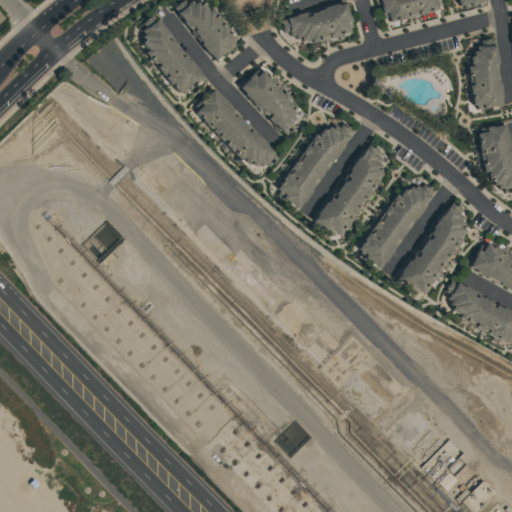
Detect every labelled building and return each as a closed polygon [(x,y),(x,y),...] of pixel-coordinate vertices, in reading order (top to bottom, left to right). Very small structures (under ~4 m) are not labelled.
[(386,23),(385,18),(381,19),(380,14),(379,14),(377,8),(378,8),(376,0),(437,0),(439,4),(434,5),(435,10),(386,23)] [(485,0),(472,4),(472,5),(462,9),(460,5),(456,6),(453,0),(485,0)] [(174,14),(184,6),(183,5),(188,1),(191,5),(193,3),(196,6),(197,5),(198,6),(200,4),(205,10),(204,11),(205,12),(208,9),(225,30),(225,32),(232,40),(230,42),(233,45),(223,54),(222,53),(212,61),(207,54),(206,55),(197,44),(198,43),(189,32),(192,30),(188,26),(185,29),(180,22),(174,14)] [(278,20),(293,17),(293,15),(301,13),(302,18),(307,17),(307,14),(314,12),(314,11),(320,10),(320,8),(334,5),(334,6),(342,4),(345,17),(346,16),(348,21),(350,27),(345,29),(346,33),(335,36),(336,36),(326,39),(325,38),(317,40),(317,41),(308,44),(307,39),(306,40),(298,43),(297,39),(292,40),(291,36),(287,37),(286,32),(281,33),(278,20)] [(138,43),(140,41),(137,38),(141,35),(138,31),(143,27),(144,28),(153,20),(160,28),(161,27),(167,34),(162,37),(165,42),(168,40),(177,52),(175,54),(179,58),(181,56),(186,61),(187,60),(192,65),(197,70),(196,71),(201,77),(190,86),(191,87),(182,94),(179,91),(175,94),(168,85),(167,86),(161,78),(162,78),(160,75),(159,75),(153,67),(148,60),(147,60),(141,53),(145,50),(144,49),(143,50),(138,43)] [(472,47),(478,46),(478,47),(490,46),(491,56),(493,56),(494,64),(489,65),(489,70),(492,70),(493,77),(494,84),(496,84),(498,98),(496,98),(497,106),(485,107),(485,109),(473,110),(473,105),(468,106),(467,95),(466,95),(465,85),(465,76),(464,76),(463,67),(467,67),(467,65),(466,65),(465,57),(466,57),(466,56),(469,56),(469,52),(472,51),(472,47)] [(236,88),(246,79),(245,78),(249,74),(253,77),(260,71),(267,78),(268,78),(275,85),(272,87),(279,95),(282,92),(287,98),(284,101),(285,103),(286,102),(292,108),(290,110),(293,113),(290,116),(293,119),(289,123),(293,126),(284,135),(279,131),(278,132),(265,118),(268,116),(264,112),(261,114),(252,104),(251,105),(241,94),(242,94),(236,88)] [(196,102),(200,99),(201,99),(211,89),(217,95),(218,94),(223,99),(222,100),(226,105),(225,106),(230,111),(227,114),(231,118),(233,115),(244,127),(242,129),(245,133),(248,130),(253,135),(254,134),(259,139),(260,139),(265,145),(264,146),(275,158),(266,167),(262,163),(258,167),(255,164),(252,167),(249,164),(246,167),(239,159),(236,162),(230,155),(230,154),(228,151),(227,152),(222,146),(222,145),(215,137),(214,138),(208,131),(209,131),(206,128),(205,128),(199,121),(191,112),(199,106),(196,102)] [(293,209),(274,195),(276,192),(272,189),(279,180),(278,180),(284,172),(286,174),(289,170),(286,168),(292,161),(294,163),(299,155),(297,154),(303,146),(305,147),(307,144),(305,142),(311,134),(313,136),(319,129),(320,130),(320,129),(322,130),(325,127),(328,129),(331,125),(336,129),(335,130),(345,137),(339,146),(340,146),(331,158),(330,158),(326,163),(324,161),(320,166),(323,167),(313,180),(311,179),(308,183),(310,185),(306,191),(308,192),(299,203),(298,202),(293,209)] [(481,128),(487,126),(488,128),(500,125),(502,133),(503,133),(506,146),(504,147),(506,153),(505,154),(507,161),(504,162),(505,167),(510,166),(511,174),(510,175),(511,183),(511,191),(501,194),(499,189),(494,190),(493,185),(489,186),(488,182),(486,183),(485,182),(484,182),(482,173),(479,173),(477,164),(478,163),(476,155),(474,145),(472,134),(482,132),(481,128)] [(329,237),(324,233),(324,234),(319,230),(319,229),(308,221),(322,203),(323,204),(327,198),(329,200),(333,196),(330,194),(340,181),(342,183),(345,178),(343,176),(347,171),(345,170),(354,157),(355,158),(361,150),(371,156),(372,156),(377,160),(374,164),(378,166),(375,170),(378,172),(372,179),(375,181),(339,231),(338,230),(335,236),(332,234),(329,237)] [(381,263),(380,263),(375,270),(355,255),(357,252),(353,250),(360,241),(359,240),(365,232),(367,234),(370,231),(367,229),(372,221),(375,223),(380,216),(377,214),(384,206),(386,207),(388,205),(385,203),(392,194),(394,196),(400,189),(401,190),(401,189),(403,191),(406,187),(409,189),(412,185),(416,189),(416,190),(426,197),(420,206),(421,207),(412,219),(411,218),(407,224),(404,222),(401,226),(403,228),(394,241),(392,239),(389,244),(391,246),(387,251),(389,252),(381,263)] [(392,280),(397,273),(396,273),(404,261),(405,262),(409,257),(412,259),(415,254),(413,253),(422,240),(424,241),(427,237),(425,235),(429,229),(427,228),(436,216),(437,217),(443,208),(453,215),(454,214),(460,218),(457,222),(460,224),(458,228),(461,230),(455,238),(458,239),(419,295),(415,292),(413,295),(392,280)] [(483,243),(492,249),(493,248),(501,253),(500,256),(508,260),(509,257),(511,258),(511,292),(509,291),(508,292),(496,285),(496,284),(485,278),(485,279),(472,272),(473,271),(466,267),(472,256),(471,255),(474,250),(478,252),(483,243)] [(454,319),(456,315),(448,311),(450,308),(446,305),(447,302),(444,300),(447,294),(448,294),(453,283),(463,288),(463,287),(471,291),(468,296),(473,298),(474,296),(488,304),(487,306),(491,309),(493,306),(499,309),(499,308),(506,312),(507,311),(511,313),(511,334),(508,342),(503,340),(501,344),(491,338),(491,339),(482,334),(483,334),(480,332),(479,333),(471,328),(472,328),(461,322),(461,323),(454,319)] [(321,328),(337,344),(331,350),(315,334),(321,328)] [(312,343),(326,357),(318,364),(304,350),(312,343)] [(428,430),(433,434),(414,453),(409,448),(428,430)] [(423,462),(418,457),(437,439),(442,444),(446,439),(461,454),(431,483),(417,468),(423,462)] [(474,475),(493,495),(475,511),(465,511),(452,497),(474,475)]
